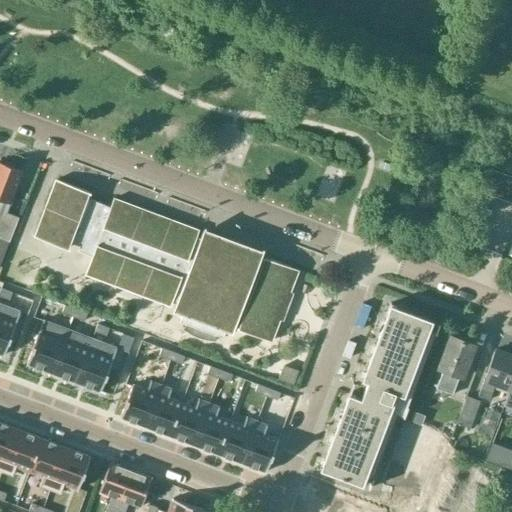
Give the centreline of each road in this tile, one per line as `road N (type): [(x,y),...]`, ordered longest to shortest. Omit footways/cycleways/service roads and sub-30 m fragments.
road 1 (residential): [(368,254),(0,116)]
road 2 (residential): [(0,397),(274,503)]
road 3 (residential): [(274,503),(368,254)]
road 4 (residential): [(511,307),(368,254)]
